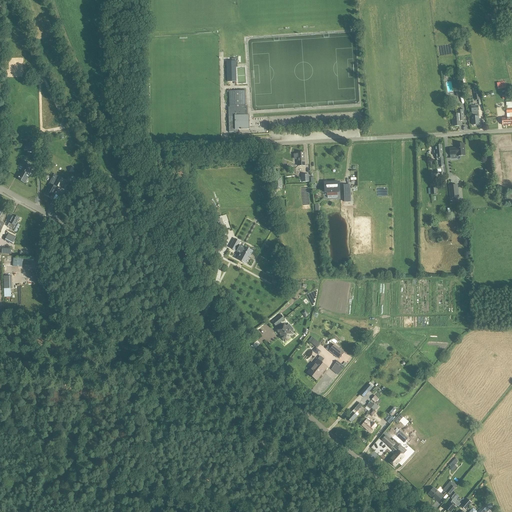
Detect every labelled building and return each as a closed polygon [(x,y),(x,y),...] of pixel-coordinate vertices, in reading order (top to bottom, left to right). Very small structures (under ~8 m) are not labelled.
[(232,61),(227,62),(228,82),(236,82),(236,68),(238,67),(238,63),(236,63),(236,59),(232,59),(232,61)] [(463,95),(460,79),(454,81),(457,97),(463,95)] [(503,100),(511,98),(510,94),(510,90),(505,91),(505,95),(502,96),(503,100)] [(238,130),(245,130),(249,129),(249,115),(247,115),(247,107),(245,107),(245,105),(246,105),(246,91),(238,91),(238,92),(237,92),(237,91),(229,91),(229,106),(232,106),(232,107),(228,107),(229,128),(230,128),(230,129),(229,129),(229,133),(238,132),(238,130)] [(453,126),(461,126),(461,121),(464,121),(464,110),(457,110),(458,114),(453,114),(453,126)] [(511,117),(502,118),(502,125),(507,125),(511,125),(511,117)] [(454,148),(449,149),(450,155),(457,154),(457,156),(465,155),(464,143),(456,144),(456,148),(454,149),(454,148)] [(440,167),(442,167),(444,166),(444,165),(443,157),(442,157),(442,154),(441,145),(435,146),(436,150),(435,150),(434,151),(434,153),(435,154),(436,154),(436,158),(438,158),(439,160),(434,160),(435,169),(437,170),(440,169),(440,167)] [(296,159),(297,159),(298,166),(305,166),(304,153),(297,153),(297,154),(296,154),(294,155),(294,159),(296,159)] [(19,166),(24,168),(21,174),(21,175),(18,180),(25,184),(29,176),(27,175),(29,171),(32,166),(22,161),(19,166)] [(71,172),(74,174),(74,173),(80,176),(82,172),(74,167),(71,172)] [(50,184),(51,185),(45,195),(52,198),(57,188),(58,186),(61,188),(65,181),(55,175),(54,177),(53,178),(50,184)] [(449,186),(450,198),(458,197),(457,185),(449,186)] [(9,223),(7,227),(14,230),(15,226),(20,219),(13,215),(9,223)] [(222,225),(223,224),(221,219),(214,221),(218,233),(224,231),(222,225)] [(8,234),(5,241),(12,245),(15,238),(8,234)] [(237,251),(241,253),(238,259),(246,264),(252,252),(244,247),(244,248),(240,246),(240,247),(238,246),(240,242),(235,239),(230,248),(235,251),(236,250),(238,251),(237,251)] [(13,267),(22,267),(23,259),(14,258),(13,267)] [(276,326),(277,326),(279,329),(277,331),(281,336),(281,337),(285,342),(289,338),(292,335),(290,332),(290,331),(290,330),(289,331),(284,325),(282,326),(280,323),(284,319),(281,316),(273,322),(276,326)] [(311,343),(316,348),(320,344),(314,339),(311,343)] [(331,348),(329,351),(339,359),(344,353),(334,345),(331,348)] [(318,360),(307,373),(317,381),(327,367),(321,363),(324,359),(320,357),(318,360)] [(345,367),(337,361),(335,364),(342,370),(345,367)] [(368,384),(359,394),(364,398),(373,388),(368,384)] [(347,418),(352,423),(357,417),(354,415),(362,405),(360,403),(352,412),(351,412),(349,414),(350,415),(347,418)] [(362,426),(370,433),(374,428),(376,426),(372,423),(367,419),(366,421),(362,426)] [(407,451),(406,451),(405,452),(400,447),(401,446),(394,439),(392,442),(386,436),(382,440),(391,448),(392,448),(397,452),(389,461),(395,467),(404,456),(403,455),(407,451)] [(451,481),(443,490),(450,495),(456,488),(455,488),(457,486),(451,481)] [(434,488),(428,494),(432,498),(434,500),(438,503),(443,497),(434,488)] [(448,506),(445,509),(448,511),(450,511),(451,511),(453,511),(456,509),(455,507),(456,506),(456,507),(460,502),(455,497),(453,500),(452,499),(450,501),(451,502),(450,503),(450,502),(447,505),(448,506)] [(461,507),(465,510),(471,503),(467,500),(461,507)] [(485,511),(491,506),(487,502),(477,511),(485,511)]
